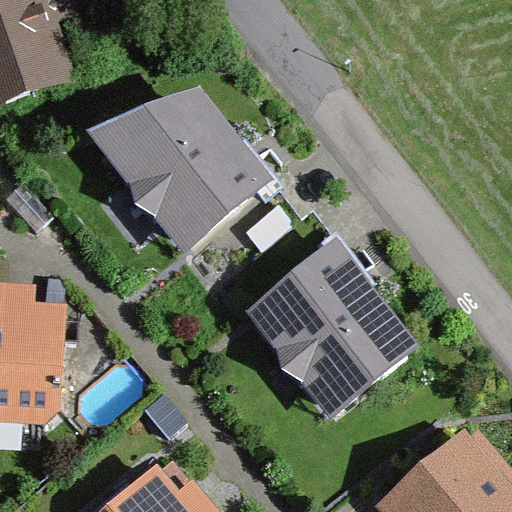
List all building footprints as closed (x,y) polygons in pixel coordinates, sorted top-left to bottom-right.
[(0,0),(0,106),(81,79),(52,0),(0,0)] [(272,186),(205,105),(88,139),(183,254),(272,186)] [(408,356),(322,248),(244,309),(330,417),(408,356)] [(24,289),(0,287),(0,425),(67,429),(73,312),(23,310),(24,289)] [(511,511),(511,502),(455,432),(369,501),(377,511),(511,511)] [(204,511),(184,488),(169,502),(143,474),(101,511),(204,511)]
